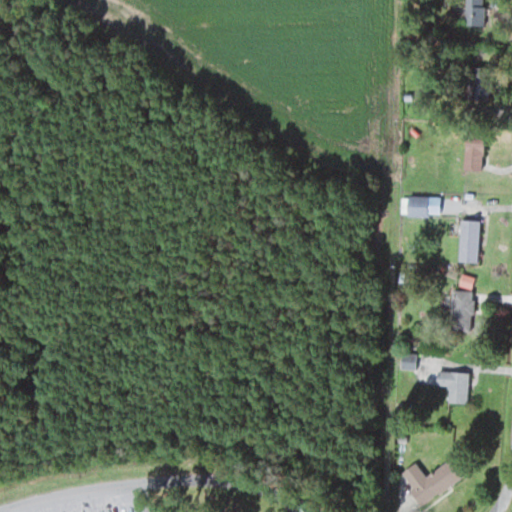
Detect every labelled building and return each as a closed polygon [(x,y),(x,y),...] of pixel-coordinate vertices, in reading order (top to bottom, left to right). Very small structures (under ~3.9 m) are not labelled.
[(471,25),(487,25),(487,2),(471,2),(471,25)] [(488,98),(488,74),(468,74),(468,98),(488,98)] [(406,215),(430,215),(430,193),(406,193),(406,215)] [(459,261),(480,261),(480,218),(459,218),(459,261)] [(472,288),(451,288),(451,330),(472,330),(472,288)] [(469,371),(436,370),(436,384),(448,385),(448,402),(467,402),(469,371)] [(424,475),(416,461),(400,470),(420,503),(464,477),(452,458),(424,475)]
